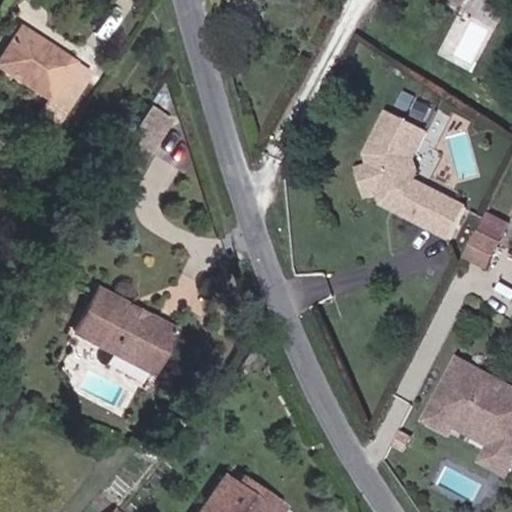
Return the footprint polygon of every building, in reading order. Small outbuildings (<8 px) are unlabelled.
[(26,123),(60,67),(5,32),(0,39),(0,82),(17,92),(6,112),(26,123)] [(390,81),(397,68),(383,60),(376,73),(390,81)] [(329,115),(332,123),(340,146),(343,155),(352,154),(359,158),(355,164),(359,167),(376,135),(381,126),(378,118),(392,94),(354,72),(329,115)] [(143,107),(122,94),(107,120),(128,133),(143,107)] [(128,133),(107,120),(100,132),(121,145),(128,133)] [(319,128),(327,150),(340,146),(332,123),(319,128)] [(426,168),(376,135),(359,167),(407,198),(426,168)] [(475,203),(481,189),(459,179),(452,192),(475,203)] [(459,234),(475,203),(452,192),(437,224),(459,234)] [(511,218),(490,207),(466,256),(491,268),(511,224),(511,218)] [(138,348),(160,309),(86,269),(64,307),(138,348)] [(511,375),(458,347),(425,409),(443,418),(447,410),(492,433),(511,443),(511,375)] [(507,462),(511,453),(511,443),(492,433),(483,449),(507,462)] [(263,511),(275,511),(286,493),(242,466),(237,473),(273,495),(263,511)] [(263,511),(273,495),(237,473),(227,467),(200,511),(263,511)] [(102,508),(110,499),(93,489),(87,496),(102,508)] [(74,511),(73,511),(97,511),(102,508),(87,496),(74,511)]
